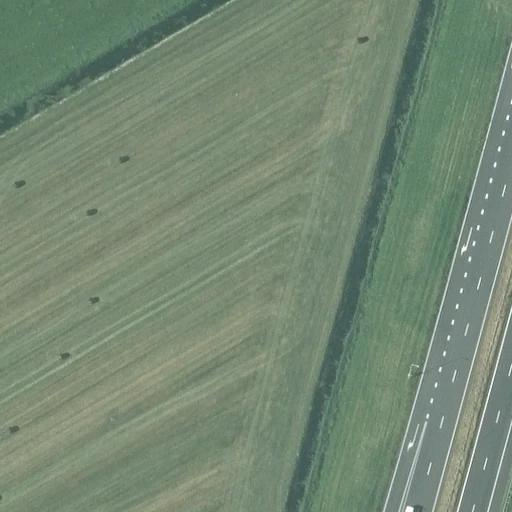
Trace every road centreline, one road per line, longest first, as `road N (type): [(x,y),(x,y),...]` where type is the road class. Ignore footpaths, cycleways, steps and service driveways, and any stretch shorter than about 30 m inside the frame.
road 1 (motorway): [(511,158),(439,426)]
road 2 (motorway): [(470,511),(511,355)]
